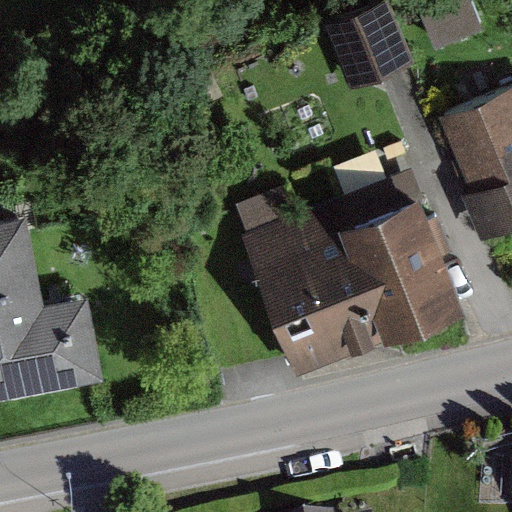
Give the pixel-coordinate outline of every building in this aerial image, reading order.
[(391,0),(374,0),(325,21),(353,85),(416,58),(391,0)] [(476,0),(444,0),(424,8),(438,42),(486,23),(476,0)] [(206,52),(175,65),(191,105),(222,93),(206,52)] [(511,78),(440,110),(473,187),(464,190),(483,235),(511,222),(511,78)] [(255,234),(243,239),(298,371),(395,331),(350,219),(341,196),(296,213),(284,183),(241,201),(255,234)] [(421,191),(350,219),(395,331),(466,303),(421,191)] [(27,208),(0,213),(0,399),(108,377),(90,293),(46,303),(27,208)]
